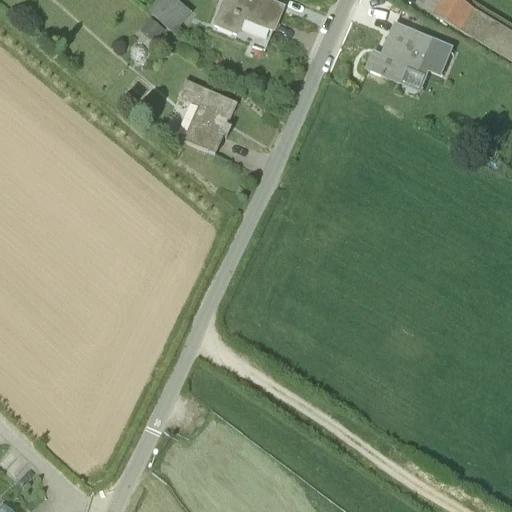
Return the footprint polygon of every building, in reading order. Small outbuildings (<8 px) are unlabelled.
[(173,37),(190,16),(172,0),(159,0),(147,14),(173,37)] [(272,34),(281,11),(260,2),(260,0),(222,0),(211,29),(237,40),(244,22),(272,34)] [(511,65),(511,34),(498,26),(453,0),(443,0),(432,16),(511,65)] [(154,46),(164,35),(149,21),(139,33),(154,46)] [(454,51),(435,43),(395,27),(382,58),(373,54),(365,75),(399,89),(406,71),(426,81),(429,77),(440,82),(454,51)] [(226,140),(230,131),(227,129),(236,106),(184,84),(177,101),(197,110),(182,145),(215,158),(223,139),(226,140)]
